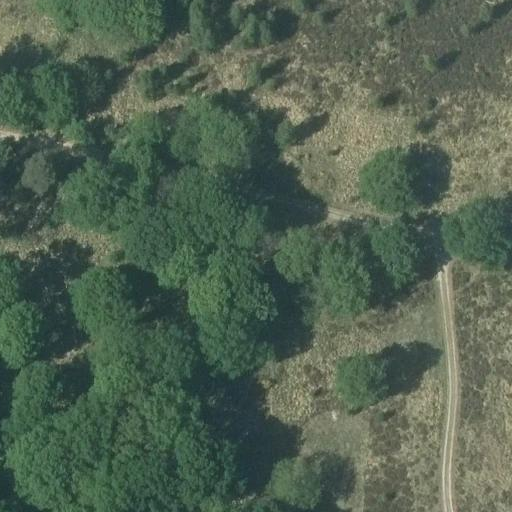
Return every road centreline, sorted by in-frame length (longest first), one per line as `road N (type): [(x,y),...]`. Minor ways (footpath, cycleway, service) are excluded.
road 1 (track): [(511,230),(412,232),(156,168),(0,139)]
road 2 (track): [(438,234),(453,359),(448,511)]
